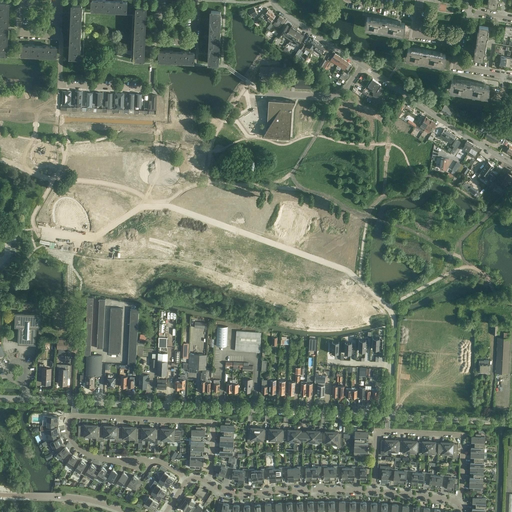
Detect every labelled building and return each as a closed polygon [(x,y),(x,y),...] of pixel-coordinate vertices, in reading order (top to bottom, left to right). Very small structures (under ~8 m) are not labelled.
[(102,0),(99,0),(99,1),(92,1),(92,10),(109,11),(109,1),(102,1),(102,0)] [(109,11),(118,11),(127,12),(127,2),(119,2),(120,0),(117,0),(116,2),(109,1),(109,11)] [(72,5),(72,16),(72,22),(81,23),(82,5),(72,5)] [(258,14),(254,7),(248,10),(252,17),(258,14)] [(137,8),(136,18),(136,25),(145,25),(146,8),(137,8)] [(267,8),(262,14),(264,16),(266,14),(268,17),(266,19),(271,23),(272,22),(277,17),(267,8)] [(211,11),(211,21),(210,28),(220,29),(221,11),(211,11)] [(282,23),(285,20),(283,19),(279,16),(273,24),(277,27),(281,22),(282,23)] [(405,23),(367,16),(365,27),(403,33),(402,38),(409,39),(411,25),(405,25),(405,23)] [(80,40),(81,32),(81,23),(72,22),(71,40),(80,40)] [(145,43),(145,35),(145,25),(136,25),(135,42),(145,43)] [(290,39),(297,29),(292,25),(290,27),(287,25),(281,33),(290,39)] [(477,42),(485,43),(486,37),(488,37),(488,34),(487,34),(488,27),(479,25),(478,32),(477,32),(477,35),(478,35),(477,42)] [(219,46),(220,37),(220,29),(210,28),(209,46),(219,46)] [(297,29),(290,39),(298,45),(304,36),(300,34),(302,32),(297,29)] [(308,44),(305,48),(310,52),(312,49),(313,49),(314,47),(313,46),(317,41),(313,38),(312,39),(310,37),(306,43),(308,44)] [(71,40),(70,51),(70,57),(80,58),(80,40),(71,40)] [(314,47),(313,49),(320,54),(325,47),(317,41),(313,46),(314,47)] [(144,60),(144,51),(145,43),(135,42),(134,60),(144,60)] [(485,43),(477,42),(475,49),(475,48),(474,51),(475,51),(474,58),(483,60),(484,53),(485,53),(485,50),(484,50),(485,43)] [(20,55),(30,55),(37,56),(38,46),(31,46),(31,44),(28,44),(28,46),(20,45),(20,55)] [(37,56),(47,56),(52,56),(55,56),(55,47),(52,47),(48,46),(48,45),(45,45),(45,47),(38,46),(37,56)] [(218,64),(219,46),(209,46),(209,63),(218,64)] [(443,69),(449,70),(451,57),(446,56),(446,54),(441,53),(440,52),(440,53),(407,47),(405,58),(444,64),(443,69)] [(159,61),(169,62),(176,62),(177,52),(170,52),(170,50),(167,50),(167,52),(159,51),(159,61)] [(176,62),(184,62),(194,63),(194,53),(187,53),(187,51),(184,51),(184,53),(177,52),(176,62)] [(345,60),(335,54),(330,60),(337,65),(339,62),(343,64),(345,60)] [(348,70),(352,65),(345,60),(343,64),(339,62),(337,65),(345,70),(346,68),(348,70)] [(344,71),(340,77),(338,80),(344,84),(348,79),(346,78),(349,75),(344,71)] [(367,95),(377,81),(373,78),(371,81),(370,80),(367,84),(368,84),(366,86),(369,87),(366,91),(364,89),(362,92),(367,95)] [(311,82),(304,82),(304,79),(296,79),(296,81),(295,81),(295,88),(310,89),(311,82)] [(493,101),(495,88),(489,87),(489,85),(484,84),(451,79),(449,89),(487,96),(487,100),(493,101)] [(379,87),(381,84),(377,81),(367,95),(373,99),(375,97),(376,97),(377,97),(377,96),(378,96),(379,96),(383,89),(379,87)] [(71,91),(63,91),(62,107),(71,107),(71,91)] [(73,97),(73,104),(74,104),(74,107),(77,108),(80,108),(82,107),(83,92),(75,91),(75,97),(74,97),(73,97)] [(115,109),(119,110),(124,110),(124,93),(115,93),(115,109)] [(157,95),(152,95),(152,100),(149,100),(149,103),(148,110),(156,110),(157,95)] [(290,138),(292,108),(295,101),(293,101),(268,99),(268,107),(268,112),(267,116),(267,129),(262,136),(290,138)] [(449,117),(452,112),(454,114),(455,111),(453,110),(445,104),(441,111),(440,111),(449,117)] [(431,120),(426,117),(424,120),(422,119),(419,123),(417,126),(418,128),(423,132),(425,129),(426,126),(427,127),(428,125),(427,124),(428,123),(428,124),(431,120)] [(409,119),(407,122),(415,127),(417,124),(409,119)] [(426,126),(425,129),(429,132),(430,131),(432,132),(436,126),(434,125),(435,122),(431,120),(428,124),(428,123),(427,124),(428,125),(427,127),(426,126)] [(444,129),(442,133),(453,140),(456,136),(444,129)] [(496,136),(487,132),(485,136),(493,141),(496,136)] [(469,152),(469,151),(470,149),(473,144),(467,141),(462,148),(469,152)] [(470,149),(469,151),(475,154),(479,148),(473,144),(470,149)] [(449,159),(441,158),(440,168),(446,169),(446,165),(448,165),(449,159)] [(484,180),(485,178),(488,181),(493,175),(490,173),(491,173),(490,172),(490,171),(494,166),(488,162),(478,175),(484,180)] [(501,174),(494,182),(497,184),(499,186),(503,189),(506,185),(511,177),(507,173),(505,177),(501,174)] [(166,248),(162,248),(162,255),(167,255),(167,253),(172,253),(172,242),(173,242),(173,240),(164,240),(164,247),(166,247),(166,248)] [(172,253),(172,255),(178,255),(178,258),(183,258),(183,250),(179,250),(179,242),(173,242),(172,242),(172,253)] [(142,247),(134,247),(134,252),(135,252),(135,260),(136,260),(141,260),(141,262),(145,262),(145,255),(142,255),(142,247)] [(128,261),(124,261),(124,269),(129,269),(129,265),(136,265),(136,260),(135,260),(135,252),(134,252),(127,252),(127,258),(128,258),(128,261)] [(213,252),(203,252),(203,260),(205,260),(205,265),(212,265),(212,267),(216,267),(216,259),(213,259),(213,252)] [(228,267),(224,267),(224,275),(229,275),(229,272),(234,272),(234,261),(235,261),(235,259),(226,259),(226,266),(228,266),(228,267)] [(234,272),(234,275),(240,275),(240,277),(245,277),(245,270),(241,269),(241,268),(243,268),(243,261),(235,261),(234,261),(234,272)] [(100,269),(99,279),(107,279),(107,277),(112,277),(112,278),(116,278),(116,271),(113,271),(113,267),(105,267),(105,269),(100,269)] [(257,277),(252,277),(252,284),(259,284),(259,282),(265,282),(265,278),(267,278),(267,272),(265,272),(265,269),(257,269),(257,277)] [(283,285),(280,285),(280,292),(284,292),(284,290),(289,290),(290,290),(290,279),(291,279),(291,277),(283,277),(283,285)] [(290,290),(289,290),(289,292),(296,292),(296,295),(301,295),(301,288),(297,288),(297,285),(298,285),(298,279),(291,279),(290,279),(290,290)] [(311,293),(307,293),(307,301),(312,301),(312,299),(319,299),(319,293),(321,293),(321,286),(311,286),(311,293)] [(336,298),(331,298),(331,306),(337,306),(337,303),(342,303),(342,305),(350,305),(350,295),(344,295),(344,293),(336,293),(336,298)] [(86,375),(101,375),(101,370),(102,355),(91,355),(93,297),(87,297),(85,355),(87,355),(86,375)] [(99,299),(97,348),(103,348),(105,299),(99,299)] [(58,307),(50,307),(50,314),(51,314),(52,320),(58,320),(58,307)] [(111,308),(109,353),(115,354),(121,354),(123,308),(111,308)] [(130,308),(128,364),(133,365),(136,365),(138,309),(130,308)] [(40,314),(15,313),(14,326),(19,326),(19,328),(18,328),(17,343),(34,344),(35,328),(34,328),(34,327),(39,327),(40,314)] [(217,326),(216,346),(227,346),(228,327),(217,326)] [(262,332),(236,330),(235,350),(260,352),(262,332)] [(497,356),(496,373),(508,373),(510,339),(508,338),(509,333),(504,333),(503,338),(497,338),(497,356)] [(373,338),(372,349),(382,349),(382,340),(380,340),(380,338),(373,338)] [(359,340),(359,351),(368,352),(369,342),(366,342),(366,340),(359,340)] [(330,343),(329,353),(339,353),(339,342),(332,342),(332,343),(330,343)] [(345,342),(344,353),(354,354),(354,344),(352,344),(352,342),(345,342)] [(157,374),(163,374),(167,374),(167,361),(167,355),(158,354),(157,374)] [(197,368),(202,368),(206,369),(206,368),(207,354),(200,354),(189,354),(188,368),(191,368),(197,368)] [(490,360),(479,360),(478,372),(490,373),(490,363),(490,360)] [(40,363),(39,376),(40,376),(40,371),(43,371),(42,383),(43,383),(50,383),(51,368),(43,368),(43,364),(40,363)] [(67,365),(67,369),(60,369),(59,384),(66,384),(67,384),(67,372),(70,372),(70,377),(71,377),(71,365),(67,365)] [(107,386),(115,386),(115,378),(111,378),(112,374),(108,374),(108,378),(107,378),(107,386)] [(149,375),(139,374),(139,387),(147,388),(147,383),(149,383),(149,375)] [(94,376),(86,376),(86,387),(94,387),(94,376)] [(325,377),(324,376),(315,376),(315,382),(318,382),(318,385),(317,395),(324,395),(325,385),(325,382),(325,377)] [(157,388),(166,388),(166,383),(166,380),(157,379),(157,388)] [(244,392),(250,392),(250,384),(252,384),(253,380),(243,379),(243,384),(245,384),(244,392)] [(261,393),(268,393),(268,386),(269,386),(269,380),(262,380),(262,385),(261,385),(261,393)] [(57,427),(58,427),(58,422),(59,420),(59,417),(59,416),(57,416),(57,415),(53,415),(53,416),(47,416),(47,425),(41,425),(40,431),(47,429),(48,429),(57,427)] [(222,432),(234,433),(234,425),(230,425),(230,422),(225,422),(225,425),(221,425),(221,429),(222,430),(222,432)] [(91,436),(91,425),(85,425),(85,426),(78,425),(78,437),(85,437),(85,436),(91,436)] [(91,425),(91,436),(96,437),(96,441),(100,441),(101,426),(98,426),(98,425),(91,425)] [(101,426),(100,441),(104,441),(104,437),(110,437),(111,426),(104,425),(104,427),(101,426)] [(111,426),(110,437),(116,437),(115,442),(119,442),(120,427),(117,427),(117,426),(111,426)] [(120,427),(119,442),(123,442),(123,438),(129,438),(130,427),(123,426),(123,428),(120,427)] [(191,437),(203,437),(203,435),(205,435),(205,430),(201,430),(201,427),(196,426),(196,429),(192,429),(191,437)] [(60,438),(60,437),(59,433),(59,430),(59,427),(58,428),(58,427),(57,427),(48,429),(47,429),(49,440),(50,439),(51,442),(60,438)] [(130,427),(129,438),(135,438),(135,443),(138,443),(139,428),(136,428),(136,427),(130,427)] [(139,428),(138,443),(142,443),(143,439),(148,439),(149,428),(143,427),(143,428),(139,428)] [(149,428),(148,439),(154,439),(154,444),(158,444),(159,429),(155,429),(155,428),(149,428)] [(159,429),(158,444),(162,444),(162,440),(167,440),(168,429),(162,428),(162,429),(159,429)] [(257,439),(257,428),(251,428),(251,429),(248,428),(247,443),(251,443),(251,439),(257,439)] [(257,439),(266,440),(267,429),(264,429),(264,428),(257,428),(257,439)] [(266,440),(275,440),(276,429),(270,428),(270,430),(267,429),(266,440)] [(355,439),(367,439),(367,436),(368,437),(368,432),(364,431),(365,428),(357,428),(357,431),(355,431),(355,439)] [(168,429),(167,440),(173,440),(173,441),(180,442),(181,430),(174,430),(174,429),(168,429)] [(275,440),(285,441),(285,430),(282,430),(282,429),(276,429),(275,440)] [(285,441),(294,441),(295,430),(288,429),(288,430),(285,430),(285,441)] [(294,441),(303,441),(304,431),(301,431),(301,430),(295,430),(294,441)] [(303,441),(313,442),(313,431),(307,430),(307,431),(304,431),(303,441)] [(313,442),(322,442),(322,432),(319,432),(319,431),(313,431),(313,442)] [(322,442),(331,443),(332,431),(325,431),(325,432),(322,432),(322,442)] [(332,431),(331,443),(337,443),(337,447),(340,448),(341,433),(338,433),(338,432),(332,431)] [(233,440),(234,433),(222,432),(222,435),(221,435),(220,440),(233,440)] [(472,444),(484,444),(485,437),(481,437),(481,434),(475,433),(475,436),(472,436),(471,441),(473,441),(472,444)] [(65,447),(63,443),(63,442),(62,440),(63,440),(61,437),(61,438),(60,437),(60,438),(51,442),(50,442),(55,452),(56,451),(57,454),(65,447)] [(191,437),(191,444),(204,445),(204,440),(203,440),(203,437),(191,437)] [(355,439),(354,446),(367,447),(368,442),(366,442),(367,439),(355,439)] [(391,451),(392,440),(386,439),(385,440),(381,440),(381,455),(385,455),(385,451),(391,451)] [(233,448),(233,440),(220,440),(220,444),(221,445),(221,447),(233,448)] [(391,451),(400,451),(401,441),(398,441),(398,440),(392,440),(391,451)] [(400,451),(410,452),(410,440),(404,440),(404,441),(401,441),(400,451)] [(410,452),(419,452),(420,442),(417,442),(417,441),(410,440),(410,452)] [(419,452),(428,453),(429,441),(423,441),(423,442),(420,442),(419,452)] [(428,453),(438,453),(438,443),(435,443),(435,442),(429,441),(428,453)] [(438,453),(447,454),(447,442),(441,442),(441,443),(438,443),(438,453)] [(447,442),(447,454),(453,454),(452,458),(457,458),(458,444),(454,444),(454,443),(447,442)] [(191,444),(191,452),(203,452),(203,450),(204,450),(204,445),(191,444)] [(72,455),(69,451),(68,449),(66,447),(65,446),(65,447),(57,454),(64,462),(65,461),(66,463),(67,463),(72,455)] [(367,447),(354,446),(354,454),(366,454),(366,451),(367,452),(367,447)] [(233,448),(221,447),(221,450),(220,450),(220,455),(233,456),(233,448)] [(484,459),(484,452),(471,451),(471,456),(472,456),(472,459),(484,459)] [(191,452),(190,459),(203,460),(204,455),(202,455),(203,452),(191,452)] [(66,464),(75,470),(81,461),(81,460),(77,458),(77,457),(75,456),(76,456),(73,454),(73,455),(72,454),(72,455),(67,463),(66,463),(66,464)] [(203,460),(190,459),(190,467),(202,468),(202,465),(203,465),(203,460)] [(75,470),(84,475),(85,474),(85,473),(90,466),(86,464),(86,463),(84,462),(85,461),(82,460),(81,460),(81,461),(75,470)] [(231,463),(230,467),(229,474),(232,474),(232,480),(238,481),(239,470),(236,469),(236,468),(234,467),(234,464),(231,463)] [(100,470),(96,468),(96,467),(94,466),(95,465),(92,464),(91,464),(90,466),(85,473),(85,474),(94,479),(96,476),(100,470)] [(229,474),(230,467),(225,465),(225,467),(214,464),(214,469),(220,471),(218,477),(224,479),(226,473),(229,474)] [(391,475),(392,468),(392,466),(380,465),(380,469),(379,469),(379,474),(382,474),(381,481),(388,481),(388,475),(391,475)] [(303,473),(303,466),(297,466),(297,468),(294,468),(294,480),(300,479),(300,473),(303,473)] [(303,466),(303,473),(306,473),(306,479),(312,479),(312,467),(309,467),(309,466),(303,466)] [(321,472),(321,466),(315,466),(315,467),(312,467),(312,479),(318,479),(318,472),(321,472)] [(321,466),(321,472),(324,472),(324,479),(330,479),(330,467),(327,467),(327,466),(321,466)] [(339,472),(339,466),(333,466),(333,467),(330,467),(330,479),(336,479),(336,472),(339,472)] [(339,466),(339,472),(342,472),(342,479),(348,479),(348,467),(345,467),(345,466),(339,466)] [(357,473),(357,466),(352,466),(352,468),(348,467),(348,479),(354,479),(354,473),(357,473)] [(357,466),(357,473),(360,473),(360,479),(366,480),(366,473),(369,473),(370,468),(363,468),(363,467),(357,466)] [(483,474),(483,467),(470,466),(470,471),(471,471),(471,474),(483,474)] [(110,473),(106,470),(107,470),(105,469),(105,468),(103,467),(102,467),(100,470),(96,476),(105,482),(106,479),(110,473)] [(275,469),(276,481),(282,480),(282,474),(285,474),(285,467),(279,467),(279,469),(275,469)] [(285,467),(285,474),(288,473),(288,480),(294,480),(294,468),(290,468),(290,467),(285,467)] [(267,475),(266,468),(261,468),(261,470),(257,470),(258,482),(264,481),(264,475),(267,475)] [(266,468),(267,475),(270,474),(270,481),(276,481),(275,469),(272,469),(272,468),(266,468)] [(399,482),(401,471),(397,470),(397,469),(392,468),(391,475),(394,475),(393,482),(399,482)] [(121,476),(117,473),(118,473),(116,471),(113,469),(113,470),(112,469),(110,473),(106,479),(115,485),(117,482),(121,476)] [(239,470),(238,481),(244,482),(245,475),(248,476),(248,469),(243,469),(243,470),(239,470)] [(248,469),(248,476),(252,476),(252,482),(258,482),(257,470),(254,470),(254,469),(248,469)] [(401,471),(399,482),(406,483),(406,477),(409,477),(410,470),(404,470),(404,471),(401,471)] [(417,484),(419,473),(415,472),(415,471),(410,470),(409,477),(412,477),(411,484),(417,484)] [(132,479),(131,479),(128,476),(126,474),(124,472),(124,473),(123,472),(121,476),(117,482),(126,488),(128,485),(132,479)] [(168,487),(169,487),(168,487),(170,483),(171,483),(172,481),(173,482),(174,479),(174,478),(173,477),(174,476),(170,474),(169,475),(165,472),(159,481),(168,487)] [(419,473),(417,484),(423,485),(424,479),(427,479),(428,472),(422,472),(422,473),(419,473)] [(435,487),(437,475),(433,475),(434,473),(428,472),(427,479),(430,479),(429,486),(435,487)] [(437,475),(435,487),(441,488),(442,481),(445,482),(446,475),(440,474),(440,476),(437,475)] [(128,485),(136,491),(143,481),(142,481),(142,482),(138,479),(139,479),(137,477),(134,475),(134,476),(134,475),(131,479),(132,479),(128,485)] [(446,475),(445,482),(448,482),(447,488),(453,489),(454,483),(457,484),(458,478),(451,477),(452,476),(446,475)] [(163,496),(165,494),(167,491),(166,491),(167,490),(165,489),(166,488),(162,486),(161,487),(157,484),(158,483),(154,481),(150,487),(154,489),(151,493),(161,500),(161,499),(160,499),(163,495),(163,496)] [(483,482),(470,481),(469,486),(471,486),(471,489),(477,489),(477,492),(482,493),(483,482)] [(474,505),(485,506),(486,498),(482,498),(482,495),(477,494),(476,497),(473,497),(473,502),(474,502),(474,505)] [(143,506),(153,511),(152,511),(155,507),(155,508),(157,506),(159,504),(158,503),(159,503),(157,502),(158,500),(154,498),(154,499),(149,496),(143,506)] [(193,505),(196,501),(191,499),(189,503),(185,500),(181,507),(189,511),(193,505)] [(292,511),(303,511),(303,502),(302,502),(302,501),(299,501),(299,502),(297,502),(297,503),(292,503),(292,502),(292,511)] [(303,511),(313,511),(313,502),(313,501),(310,501),(310,502),(307,502),(303,503),(303,502),(303,511)] [(313,511),(324,511),(324,501),(323,501),(320,501),(318,501),(318,502),(313,502),(313,511)] [(324,501),(324,511),(334,511),(335,501),(334,501),(331,501),(329,501),(329,502),(324,502),(324,501)] [(334,511),(344,511),(345,502),(345,501),(342,501),(339,501),(339,502),(335,502),(335,501),(334,511)] [(344,511),(355,511),(356,502),(355,502),(355,501),(352,501),(352,502),(350,502),(345,502),(344,511)] [(216,511),(227,511),(229,504),(228,504),(229,504),(226,503),(223,503),(223,504),(219,503),(219,502),(216,511)] [(271,511),(282,511),(281,503),(281,502),(278,503),(276,503),(276,504),(271,504),(271,511)] [(282,511),(292,511),(292,502),(289,502),(286,503),(282,504),(282,503),(281,503),(282,511)] [(355,511),(365,511),(366,502),(363,502),(360,502),(360,503),(356,503),(356,502),(355,511)] [(365,511),(376,511),(377,503),(376,503),(376,502),(373,502),(373,503),(371,503),(366,503),(366,502),(365,511)] [(261,511),(271,511),(271,504),(270,504),(270,503),(267,503),(267,504),(265,504),(265,505),(261,505),(260,505),(261,511)] [(386,511),(387,504),(387,503),(384,503),(384,504),(382,503),(382,504),(377,504),(377,503),(376,511),(386,511)]
